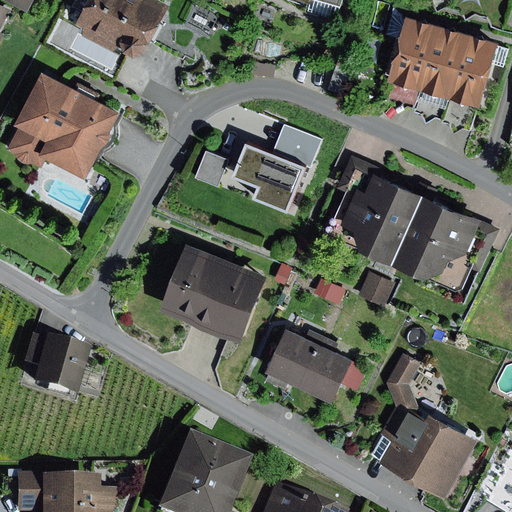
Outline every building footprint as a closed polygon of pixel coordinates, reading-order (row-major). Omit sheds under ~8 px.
[(35,0),(11,0),(30,10),(35,0)] [(172,4),(164,0),(90,0),(80,21),(86,24),(85,33),(117,49),(123,44),(128,45),(128,47),(138,52),(149,50),(172,4)] [(12,8),(0,1),(0,41),(5,33),(0,30),(12,8)] [(502,40),(409,14),(391,78),(484,104),(502,40)] [(123,110),(45,69),(17,122),(21,124),(8,149),(16,153),(18,158),(23,162),(29,163),(35,163),(43,167),(49,155),(88,176),(123,110)] [(276,152),(249,141),(236,175),(260,184),(256,196),(292,210),(309,166),(312,167),(323,139),(286,125),(276,152)] [(231,158),(207,149),(196,177),(220,186),(231,158)] [(485,217),(376,171),(369,190),(360,187),(345,222),(356,227),(364,247),(430,276),(447,268),(452,258),(470,252),(485,217)] [(271,272),(189,241),(163,309),(245,340),(271,272)] [(395,281),(370,271),(360,294),(385,304),(395,281)] [(347,289),(322,278),(315,292),(340,303),(347,289)] [(356,358),(289,327),(269,370),(336,401),(356,358)] [(90,348),(46,335),(45,339),(31,334),(23,363),(36,367),(31,384),(75,397),(90,348)] [(423,362),(404,352),(388,381),(398,405),(371,453),(449,495),(481,438),(432,411),(429,416),(421,412),(412,383),(423,362)] [(229,511),(251,458),(187,432),(155,510),(160,511),(229,511)] [(43,472),(15,472),(15,511),(113,511),(118,507),(117,487),(101,487),(100,475),(43,476),(43,472)] [(347,511),(348,511),(276,483),(264,511),(347,511)]
